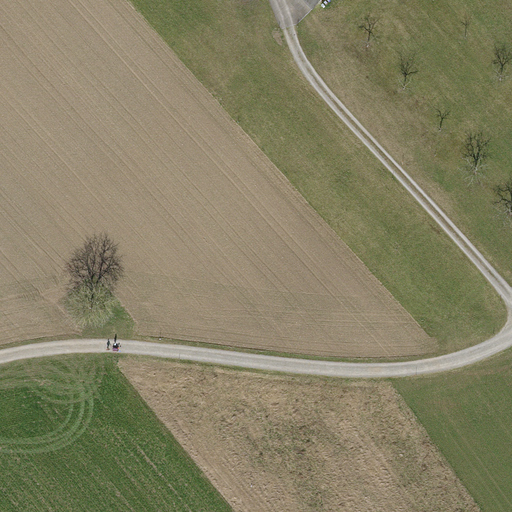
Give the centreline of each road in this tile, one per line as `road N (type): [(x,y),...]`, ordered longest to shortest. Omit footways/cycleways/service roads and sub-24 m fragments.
road 1 (track): [(0,351),(78,339),(251,363),(396,370),(457,360),(511,337)]
road 2 (track): [(511,297),(294,65),(281,0)]
